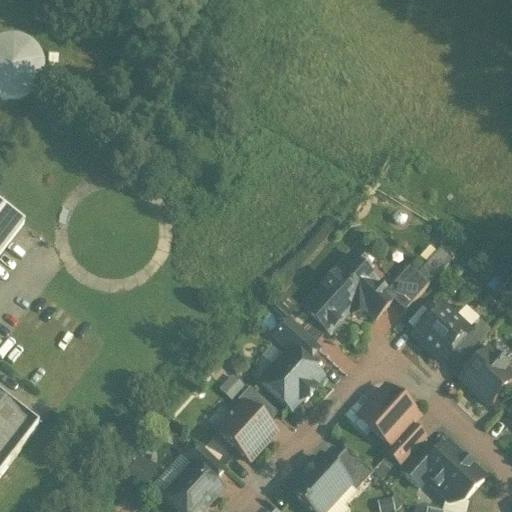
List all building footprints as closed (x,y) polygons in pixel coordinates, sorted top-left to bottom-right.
[(22,42),(11,40),(0,42),(0,100),(5,102),(17,102),(28,98),(36,90),(41,80),(42,68),(39,57),(32,48),(22,42)] [(0,206),(0,255),(24,225),(0,206)] [(353,256),(301,312),(306,317),(325,334),(328,337),(350,313),(365,312),(375,321),(392,303),(377,288),(378,287),(365,276),(369,271),(353,256)] [(409,269),(388,292),(406,309),(403,312),(404,313),(428,287),(409,269)] [(296,328),(273,307),(272,308),(288,322),(274,337),(290,353),(291,351),(301,361),(315,346),(296,328)] [(440,309),(414,337),(443,364),(469,336),(440,309)] [(325,334),(306,317),(296,328),(315,346),(325,334)] [(478,346),(453,372),(462,380),(486,354),(478,346)] [(290,353),(261,384),(290,411),(299,402),(306,402),(312,395),(312,388),(320,379),(301,361),(291,351),(290,353)] [(462,380),(461,381),(490,409),(511,385),(511,377),(507,373),(509,371),(498,361),(496,363),(486,354),(462,380)] [(385,390),(358,419),(389,448),(390,449),(410,428),(417,420),(385,390)] [(263,401),(251,391),(239,403),(243,407),(244,406),(252,413),(263,401)] [(0,478),(37,430),(0,401),(0,478)] [(277,415),(263,401),(252,413),(266,427),(277,415)] [(252,413),(244,406),(243,407),(218,434),(249,462),(275,435),(266,427),(252,413)] [(410,428),(390,449),(389,448),(385,453),(401,468),(422,446),(426,442),(410,428)] [(225,470),(199,446),(186,460),(193,466),(194,466),(213,484),(225,470)] [(422,446),(399,472),(418,490),(426,481),(419,474),(435,458),(422,446)] [(483,482),(446,446),(435,458),(419,474),(426,481),(447,500),(453,504),(460,504),(466,500),(483,482)] [(372,476),(345,451),(329,468),(349,486),(348,487),(355,493),(372,476)] [(329,468),(320,459),(290,492),(311,511),(324,511),(348,487),(349,486),(329,468)] [(193,466),(165,497),(181,511),(202,511),(221,492),(213,484),(194,466),(193,466)]
